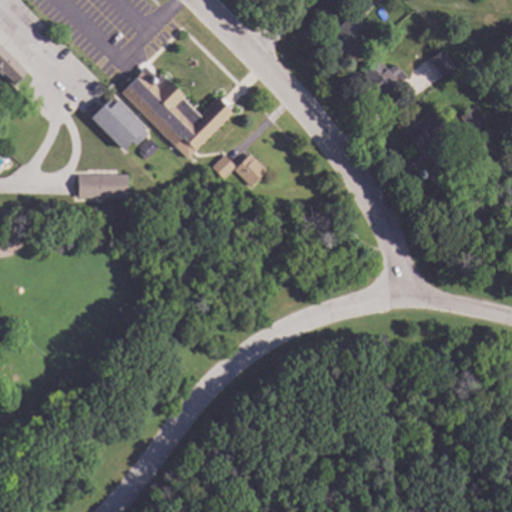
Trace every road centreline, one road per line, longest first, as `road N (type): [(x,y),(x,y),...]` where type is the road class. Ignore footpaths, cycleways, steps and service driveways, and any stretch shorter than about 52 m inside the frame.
road 1 (residential): [(511,317),(405,297),(291,325),(204,387),(107,511)]
road 2 (residential): [(200,0),(338,151),(385,237),(405,297)]
